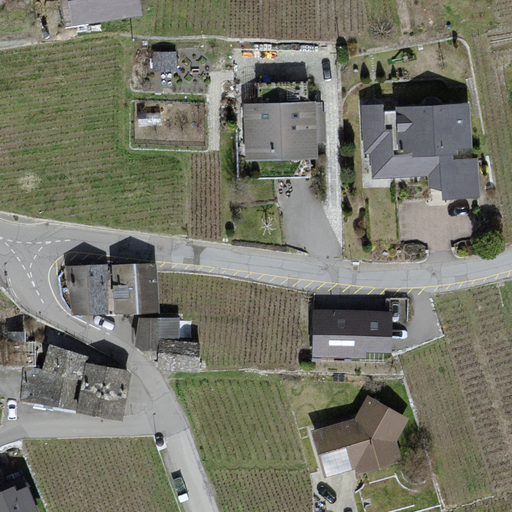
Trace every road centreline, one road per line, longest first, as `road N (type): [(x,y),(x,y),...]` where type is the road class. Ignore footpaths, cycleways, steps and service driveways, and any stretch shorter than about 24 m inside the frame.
road 1 (residential): [(26,250),(65,240),(131,244),(396,276),(511,259)]
road 2 (residential): [(172,420),(130,355),(43,303),(26,250)]
road 3 (residential): [(172,420),(0,435)]
